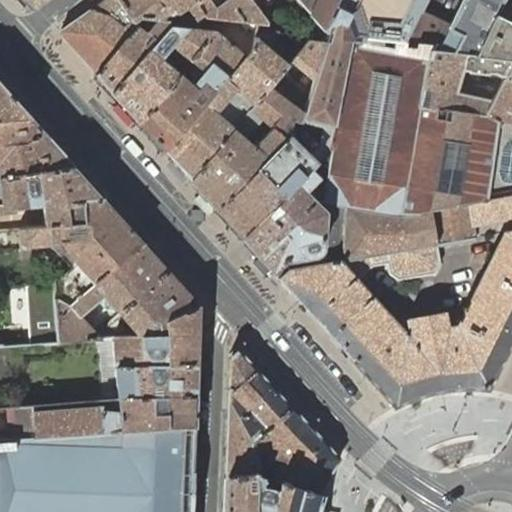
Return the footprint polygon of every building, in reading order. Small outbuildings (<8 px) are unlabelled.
[(132,21),(117,0),(102,0),(60,31),(58,35),(78,57),(95,75),(135,25),(132,21)] [(196,2),(194,0),(117,0),(132,21),(139,17),(157,19),(164,20),(165,16),(169,13),(172,16),(175,14),(175,13),(177,13),(186,7),(195,18),(203,13),(196,3),(196,2)] [(194,0),(196,2),(196,3),(203,13),(205,16),(215,29),(218,32),(236,20),(257,21),(265,22),(254,6),(249,0),(194,0)] [(229,223),(242,237),(310,169),(316,162),(328,150),(329,148),(333,124),(349,39),(362,41),(364,37),(404,41),(420,10),(425,0),(297,0),(302,4),(312,16),(323,28),(330,36),(327,42),(326,42),(314,81),(303,111),(301,117),(300,121),(291,118),(290,132),(216,208),(229,223)] [(511,0),(461,0),(449,24),(450,24),(437,51),(474,54),(506,59),(511,61),(511,0)] [(273,272),(279,278),(289,268),(302,257),(314,255),(318,253),(318,264),(340,260),(343,260),(436,244),(430,209),(467,203),(486,200),(497,121),(486,115),(450,110),(418,106),(430,49),(437,51),(450,24),(449,24),(420,10),(404,41),(364,37),(362,41),(349,39),(333,124),(329,148),(328,150),(316,162),(310,169),(242,237),(273,272)] [(132,21),(135,25),(145,32),(157,19),(139,17),(132,21)] [(102,82),(111,92),(170,25),(170,21),(164,20),(157,19),(145,32),(135,25),(95,75),(102,82)] [(177,165),(190,179),(233,128),(249,109),(253,104),(269,86),(287,64),(265,45),(276,32),(265,30),(265,22),(257,21),(255,28),(254,36),(250,49),(245,55),(208,99),(164,151),(177,165)] [(125,108),(138,122),(179,73),(190,61),(215,29),(197,27),(183,26),(170,25),(111,92),(125,108)] [(152,138),(164,151),(208,99),(245,55),(218,32),(215,29),(190,61),(179,73),(138,122),(152,138)] [(290,60),(314,81),(326,42),(307,40),(290,60)] [(511,61),(506,59),(474,54),(437,51),(430,49),(418,106),(450,110),(486,115),(497,121),(511,122),(511,61)] [(269,86),(303,111),(314,81),(290,60),(287,64),(269,86)] [(0,120),(29,117),(8,94),(0,84),(0,120)] [(203,194),(216,208),(290,132),(291,118),(300,121),(301,117),(303,111),(269,86),(253,104),(249,109),(233,128),(190,179),(203,194)] [(29,117),(0,120),(0,144),(48,137),(36,124),(29,117)] [(48,137),(0,144),(0,176),(73,165),(58,149),(48,137)] [(73,165),(0,176),(0,208),(45,204),(82,200),(102,198),(85,179),(73,165)] [(511,175),(502,196),(511,194),(511,175)] [(486,200),(467,203),(472,224),(509,218),(510,223),(496,226),(498,233),(502,233),(511,231),(511,194),(502,196),(486,200)] [(102,198),(82,200),(84,220),(118,216),(110,207),(102,198)] [(82,200),(45,204),(47,224),(84,220),(82,200)] [(289,268),(279,278),(339,345),(395,408),(396,407),(419,397),(438,392),(488,390),(511,341),(511,231),(502,233),(457,325),(448,326),(445,312),(406,319),(399,326),(357,279),(372,265),(387,262),(388,272),(398,279),(434,272),(440,263),(437,246),(474,240),(472,224),(467,203),(430,209),(436,244),(343,260),(340,260),(318,264),(289,268)] [(84,220),(47,224),(17,227),(19,246),(34,245),(51,263),(60,255),(68,264),(53,279),(53,283),(54,282),(55,296),(70,304),(141,241),(128,227),(118,216),(84,220)] [(7,229),(0,229),(0,247),(9,246),(7,229)] [(31,285),(33,297),(35,323),(55,321),(56,327),(57,341),(100,337),(95,331),(119,311),(167,269),(153,254),(141,241),(70,304),(55,296),(54,282),(53,283),(31,285)] [(182,286),(167,269),(119,311),(95,331),(100,337),(112,336),(139,335),(166,334),(165,320),(197,303),(182,286)] [(118,394),(118,397),(196,395),(197,369),(199,304),(197,303),(165,320),(166,334),(139,335),(112,336),(116,377),(114,377),(111,380),(112,391),(116,394),(118,394)] [(230,388),(255,367),(245,356),(236,346),(229,352),(228,386),(230,388)] [(271,384),(255,367),(230,388),(267,427),(291,406),(271,384)] [(267,427),(230,388),(228,386),(226,433),(224,476),(241,474),(255,474),(262,477),(257,457),(261,452),(251,442),(267,427)] [(118,397),(4,406),(6,437),(86,433),(109,432),(194,425),(195,410),(196,395),(118,397)] [(339,458),(291,406),(267,427),(251,442),(261,452),(276,466),(273,473),(271,479),(320,495),(322,489),(325,483),(327,478),(332,469),(335,464),(339,458)] [(86,433),(0,439),(0,511),(106,511),(108,445),(194,446),(194,436),(194,425),(109,432),(86,433)] [(191,511),(192,501),(194,446),(108,445),(106,511),(191,511)] [(241,474),(224,476),(223,511),(314,511),(315,507),(317,502),(320,495),(271,479),(266,478),(262,477),(255,474),(241,474)]
